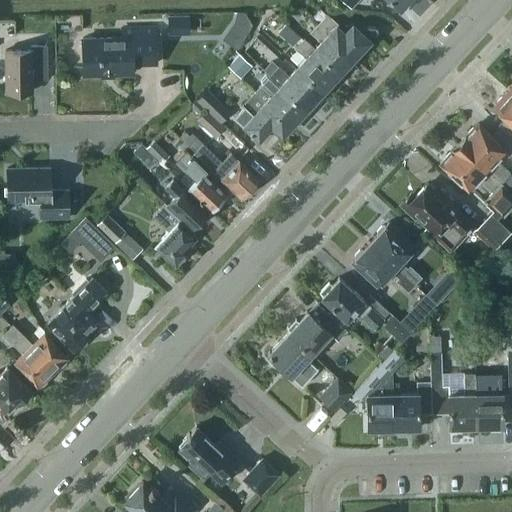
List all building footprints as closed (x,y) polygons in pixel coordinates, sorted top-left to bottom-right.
[(358,0),(339,0),(350,9),(358,0)] [(409,6),(413,0),(389,0),(399,9),(403,5),(409,6)] [(236,12),(234,23),(246,32),(251,24),(243,13),(236,12)] [(325,13),(317,22),(353,56),(377,31),(375,26),(353,26),(351,24),(343,33),(335,25),(336,23),(325,13)] [(168,15),(168,35),(189,35),(189,15),(168,15)] [(338,72),(353,56),(317,22),(308,32),(319,42),(313,48),(314,48),(313,49),(338,72)] [(294,48),(302,39),(285,24),(276,33),(291,47),(291,46),(294,48)] [(122,27),(122,37),(82,38),(83,74),(132,72),(132,63),(156,63),(155,26),(122,27)] [(298,65),(294,69),(320,92),(338,72),(313,49),(314,48),(313,48),(303,38),(302,39),(294,48),(295,50),(289,57),(298,65)] [(31,79),(47,79),(47,45),(30,45),(30,50),(4,50),(5,91),(31,91),(31,79)] [(246,60),(238,53),(227,66),(234,72),(246,60)] [(305,108),(320,92),(294,69),(288,76),(277,66),(269,75),(269,76),(279,85),(280,84),(305,108)] [(262,103),(264,101),(290,125),(305,108),(280,84),(279,85),(269,76),(269,75),(268,76),(265,76),(260,81),(260,85),(251,94),(262,103)] [(230,111),(205,88),(195,100),(219,123),(230,111)] [(511,90),(504,98),(501,98),(497,102),(498,105),(495,107),(506,117),(498,126),(511,139),(511,90)] [(262,103),(251,94),(240,106),(241,107),(233,116),(258,138),(266,129),(270,132),(274,128),(281,135),(290,125),(264,101),(262,103)] [(195,120),(214,137),(223,127),(193,100),(189,106),(199,115),(195,120)] [(511,155),(511,139),(498,126),(490,135),(479,125),(476,128),(473,128),(468,134),(468,137),(461,145),(502,182),(511,173),(500,163),(497,167),(493,163),(505,149),(511,155)] [(190,134),(182,142),(193,153),(202,144),(190,134)] [(152,139),(144,147),(161,163),(168,155),(152,139)] [(230,153),(220,162),(202,144),(193,153),(240,198),(258,179),(238,160),(237,160),(230,153)] [(446,161),(443,164),(469,188),(478,177),(494,191),(484,201),(493,209),(502,217),(503,216),(511,206),(511,191),(502,182),(461,145),(453,153),(451,153),(445,158),(446,161)] [(186,189),(210,210),(225,194),(202,173),(205,170),(185,151),(175,161),(195,179),(186,189)] [(148,152),(140,159),(149,168),(156,161),(148,152)] [(3,168),(4,200),(36,199),(37,218),(65,217),(64,189),(46,190),(46,167),(3,168)] [(511,177),(510,176),(503,183),(511,191),(511,190),(511,177)] [(192,229),(194,228),(207,214),(172,180),(164,189),(174,199),(167,206),(184,221),(192,229)] [(435,234),(433,236),(449,251),(472,228),(438,195),(437,196),(426,186),(414,199),(410,195),(400,206),(415,221),(418,218),(435,234)] [(184,221),(167,206),(164,203),(151,216),(168,232),(160,240),(163,243),(156,250),(175,267),(188,253),(185,250),(196,239),(181,224),(184,221)] [(502,217),(493,209),(473,230),(493,248),(511,226),(511,225),(503,216),(502,217)] [(107,215),(97,225),(115,243),(125,233),(107,215)] [(86,218),(72,232),(80,240),(100,260),(114,246),(86,218)] [(407,262),(403,259),(414,247),(387,223),(385,226),(381,226),(376,231),(376,235),(369,242),(414,284),(421,277),(410,266),(408,268),(404,265),(407,262)] [(359,250),(354,255),(354,259),(351,262),(377,286),(387,276),(391,279),(394,276),(397,279),(396,281),(407,292),(414,284),(369,242),(362,250),(359,250)] [(73,291),(75,293),(47,322),(74,349),(88,334),(85,331),(97,319),(88,309),(107,290),(93,276),(89,280),(86,277),(73,291)] [(338,278),(330,287),(328,284),(320,293),(322,295),(321,296),(333,308),(329,312),(342,324),(354,312),(372,330),(382,319),(381,318),(362,300),(338,278)] [(438,279),(425,293),(436,303),(449,289),(438,279)] [(425,293),(411,308),(422,317),(435,303),(425,293)] [(0,295),(0,313),(9,304),(0,295)] [(290,329),(287,333),(309,354),(328,333),(337,341),(346,331),(328,315),(320,323),(307,311),(298,320),(296,318),(288,327),(290,329)] [(393,317),(385,326),(401,341),(410,332),(393,317)] [(13,322),(8,328),(52,371),(67,356),(43,333),(44,329),(39,324),(32,331),(39,338),(34,343),(13,322)] [(8,328),(3,333),(24,353),(14,363),(37,386),(52,371),(8,328)] [(287,333),(267,353),(271,357),(269,359),(278,368),(280,366),(301,385),(317,368),(305,358),(309,354),(287,333)] [(441,336),(429,336),(430,381),(430,413),(449,413),(449,427),(475,427),(474,383),(474,373),(463,373),(463,393),(448,393),(448,385),(442,386),(441,354),(441,336)] [(386,346),(377,355),(382,360),(391,351),(386,346)] [(377,369),(385,377),(380,382),(380,393),(366,393),(367,429),(393,428),(392,382),(391,371),(403,359),(397,354),(394,351),(393,349),(391,351),(382,360),(384,362),(377,369)] [(19,404),(32,391),(7,366),(0,372),(0,408),(2,411),(14,399),(19,404)] [(337,375),(320,394),(334,408),(352,389),(337,375)] [(430,381),(416,381),(416,392),(398,393),(398,382),(392,382),(393,428),(418,428),(418,413),(430,413),(430,381)] [(474,383),(475,427),(502,426),(501,392),(481,393),(481,383),(474,383)] [(334,424),(345,411),(339,406),(328,418),(334,424)] [(206,471),(219,484),(230,472),(228,470),(238,460),(221,444),(217,448),(195,427),(190,433),(187,435),(175,448),(177,451),(185,453),(191,459),(187,463),(201,476),(206,471)] [(240,478),(259,495),(279,473),(260,456),(240,478)] [(187,511),(191,509),(168,487),(160,495),(150,486),(148,488),(142,482),(123,501),(131,508),(132,507),(138,511),(187,511)] [(224,511),(226,510),(216,501),(207,511),(206,510),(204,511),(224,511)]
